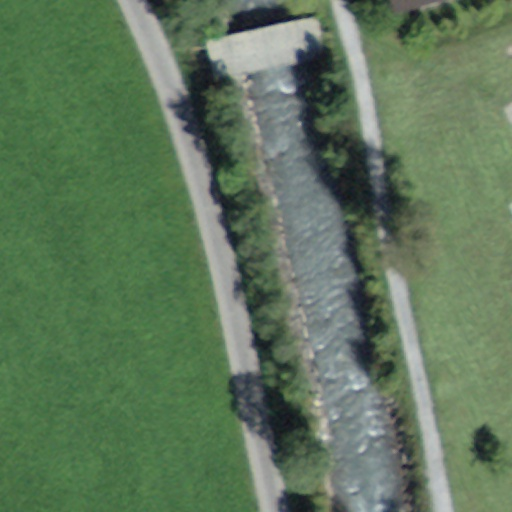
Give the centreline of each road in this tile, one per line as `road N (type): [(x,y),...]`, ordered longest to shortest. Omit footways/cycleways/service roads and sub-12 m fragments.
road 1 (track): [(127,0),(190,125),(281,511)]
road 2 (track): [(444,511),(367,101),(339,0)]
road 3 (track): [(316,38),(167,79)]
